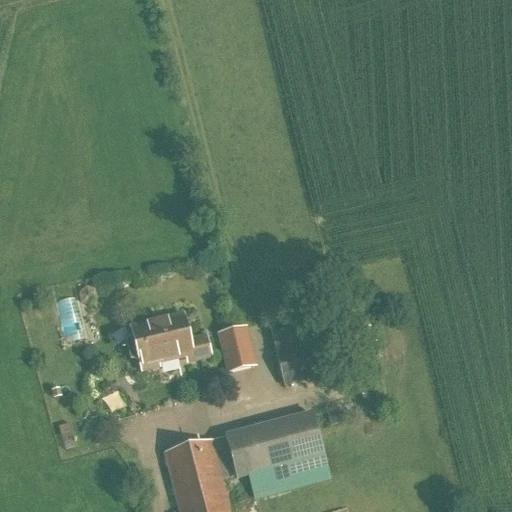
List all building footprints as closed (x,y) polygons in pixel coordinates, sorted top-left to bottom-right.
[(185,316),(132,328),(143,371),(161,367),(160,363),(193,355),(195,355),(192,341),(185,316)] [(245,328),(222,334),(232,373),(255,367),(245,328)] [(325,338),(295,345),(291,331),(273,335),(285,385),(333,374),(325,338)] [(208,337),(192,341),(195,355),(193,355),(195,361),(213,357),(208,337)] [(314,415),(227,438),(237,476),(238,478),(250,475),(256,498),(331,479),(314,415)] [(227,438),(166,454),(181,511),(231,511),(223,480),(237,476),(227,438)]
